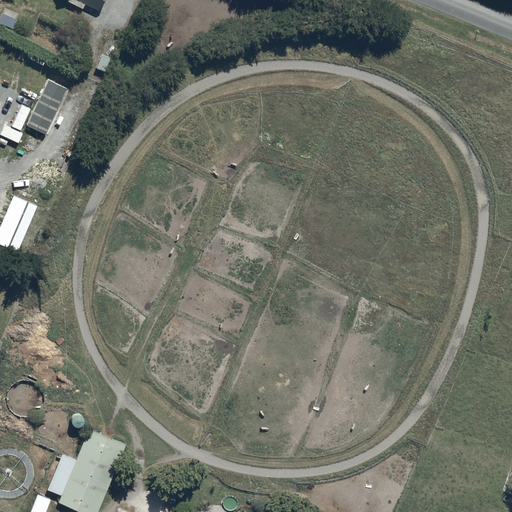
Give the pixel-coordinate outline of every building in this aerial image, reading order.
[(67,0),(67,2),(82,10),(85,4),(99,12),(104,0),(67,0)] [(30,52),(27,58),(42,67),(46,61),(30,52)] [(26,126),(45,135),(67,89),(49,80),(26,126)] [(18,103),(21,104),(10,128),(20,132),(30,109),(32,110),(37,100),(23,94),(18,103)] [(36,205),(13,194),(0,224),(0,243),(17,250),(36,205)] [(76,429),(77,429),(77,430),(78,430),(79,429),(80,429),(81,429),(82,428),(83,427),(84,426),(84,425),(85,425),(85,424),(85,423),(85,422),(85,421),(85,420),(85,419),(84,418),(84,417),(83,417),(83,416),(82,416),(82,415),(81,415),(80,415),(79,415),(79,414),(78,414),(77,414),(76,415),(75,415),(74,415),(74,416),(73,416),(72,416),(72,417),(71,418),(71,419),(70,420),(70,421),(70,422),(70,423),(70,424),(71,424),(71,425),(71,426),(72,427),(73,428),(74,428),(74,429),(75,429),(76,429)] [(97,511),(125,447),(88,431),(58,503),(78,511),(97,511)]
